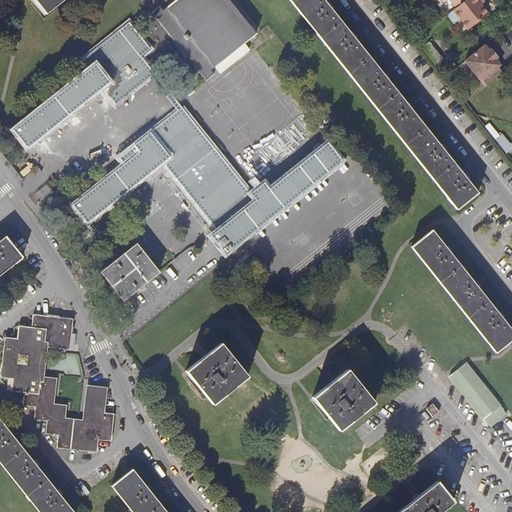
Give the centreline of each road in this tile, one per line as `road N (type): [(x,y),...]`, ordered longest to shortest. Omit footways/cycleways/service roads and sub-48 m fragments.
road 1 (residential): [(511,205),(348,0)]
road 2 (unclassified): [(0,387),(72,477),(142,433)]
road 3 (residential): [(63,274),(142,433)]
